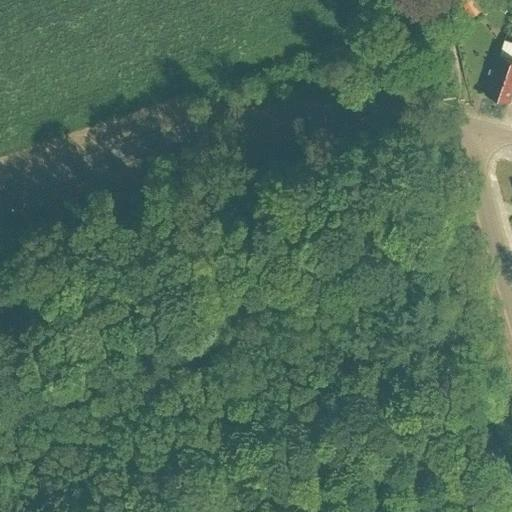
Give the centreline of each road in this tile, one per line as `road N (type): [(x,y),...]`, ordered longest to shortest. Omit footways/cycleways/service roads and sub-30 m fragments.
road 1 (residential): [(468,130),(333,109),(252,116),(0,196)]
road 2 (residential): [(511,280),(468,130)]
